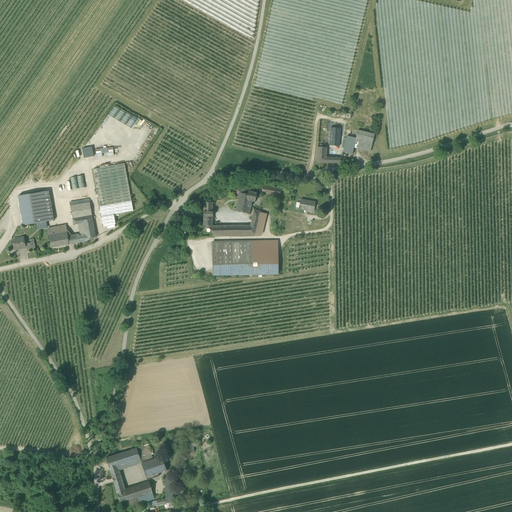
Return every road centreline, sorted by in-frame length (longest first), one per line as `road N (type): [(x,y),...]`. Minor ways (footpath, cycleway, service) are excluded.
road 1 (track): [(183,511),(511,445)]
road 2 (residential): [(208,178),(305,175),(511,126)]
road 3 (residential): [(93,464),(133,293),(173,201)]
road 4 (residential): [(93,464),(79,406),(0,288)]
road 5 (residential): [(0,268),(95,244),(173,201)]
road 6 (unclassified): [(208,178),(247,79),(262,0)]
